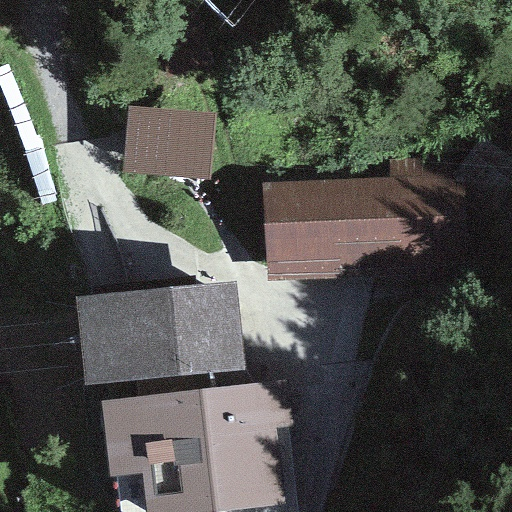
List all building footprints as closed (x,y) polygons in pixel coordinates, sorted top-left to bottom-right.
[(201,13),(157,22),(168,73),(211,64),(201,13)] [(216,112),(128,107),(124,170),(187,174),(212,175),(216,112)] [(511,193),(511,155),(483,134),(452,176),(466,176),(466,183),(500,209),(511,193)] [(452,176),(265,181),(267,274),(468,268),(466,183),(466,176),(452,176)] [(200,280),(80,290),(87,372),(99,371),(101,390),(107,467),(142,464),(146,511),(167,511),(280,503),(275,441),(273,420),(294,419),(291,376),(240,381),(231,277),(200,280)]
